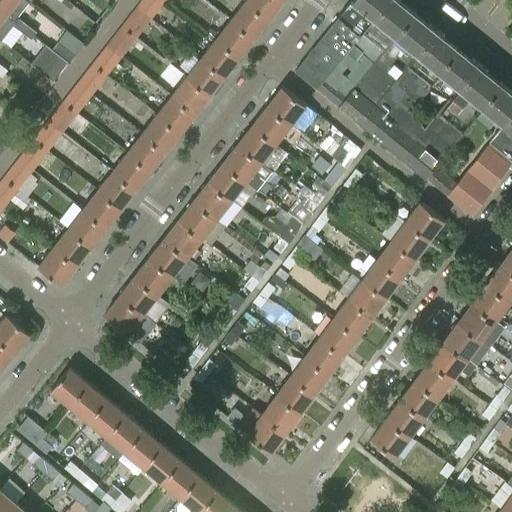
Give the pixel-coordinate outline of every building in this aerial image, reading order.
[(0,0),(0,8),(7,14),(15,20),(18,17),(31,1),(28,0),(0,0)] [(141,0),(137,6),(152,18),(157,11),(164,2),(165,0),(141,0)] [(246,0),(244,0),(231,18),(255,37),(259,31),(269,18),(246,0)] [(246,0),(269,18),(279,5),(283,0),(246,0)] [(351,0),(295,69),(316,87),(325,76),(351,45),(388,0),(351,0)] [(401,0),(388,0),(351,45),(373,62),(415,11),(401,0)] [(137,6),(122,25),(137,37),(152,18),(137,6)] [(0,8),(0,38),(1,40),(12,25),(16,21),(15,20),(7,14),(0,8)] [(348,93),(338,105),(361,124),(438,30),(415,11),(373,62),(348,93)] [(16,21),(12,25),(21,32),(22,31),(27,25),(18,17),(15,20),(16,21)] [(231,18),(216,37),(240,56),(249,43),(255,37),(231,18)] [(22,31),(21,32),(31,40),(37,32),(27,25),(22,31)] [(122,25),(107,44),(122,56),(128,49),(136,39),(137,37),(122,25)] [(67,29),(51,49),(66,61),(69,63),(85,43),(67,29)] [(438,30),(361,124),(383,142),(459,47),(438,30)] [(216,37),(201,56),(225,75),(230,69),(240,56),(216,37)] [(107,44),(92,63),(107,75),(110,72),(113,67),(122,56),(107,44)] [(45,45),(31,64),(51,80),(66,61),(51,49),(45,45)] [(459,47),(383,142),(405,160),(482,66),(459,47)] [(201,56),(186,75),(210,94),(220,81),(225,75),(201,56)] [(92,63),(77,82),(93,94),(107,75),(92,63)] [(482,66),(405,160),(426,177),(436,165),(484,105),(503,83),(482,66)] [(186,75),(172,94),(195,113),(200,106),(210,94),(186,75)] [(325,76),(316,87),(338,105),(348,93),(325,76)] [(77,82),(62,102),(77,113),(90,97),(93,94),(77,82)] [(511,89),(503,83),(484,105),(505,123),(511,114),(511,89)] [(276,92),(266,106),(289,124),(291,121),(302,129),(314,112),(281,86),(276,92)] [(20,88),(11,99),(26,110),(35,99),(20,88)] [(172,94),(157,113),(180,132),(190,119),(195,113),(172,94)] [(62,102),(47,120),(62,132),(77,113),(62,102)] [(262,111),(251,125),(275,143),(289,124),(266,106),(264,108),(262,111)] [(157,113),(142,132),(166,151),(171,144),(180,132),(157,113)] [(511,114),(505,123),(491,141),(511,158),(511,114)] [(47,120),(33,139),(48,150),(49,149),(62,132),(47,120)] [(247,130),(237,144),(260,162),(275,143),(251,125),(249,127),(247,130)] [(142,132),(127,151),(151,170),(161,157),(166,151),(142,132)] [(33,139),(18,158),(33,169),(48,150),(33,139)] [(232,149),(222,162),(246,181),(256,188),(257,187),(271,170),(260,162),(237,144),(235,146),(232,149)] [(457,182),(447,194),(472,215),(488,194),(510,162),(488,144),(457,182)] [(127,151),(112,170),(136,189),(141,182),(151,170),(127,151)] [(18,158),(3,177),(19,189),(20,187),(24,181),(33,170),(33,169),(18,158)] [(218,168),(208,181),(231,199),(246,181),(222,162),(220,165),(218,168)] [(339,177),(347,167),(339,162),(332,171),(339,177)] [(376,190),(391,171),(380,162),(365,180),(376,190)] [(436,165),(426,177),(447,194),(457,182),(436,165)] [(363,173),(356,167),(355,167),(347,178),(355,184),(363,173)] [(112,170),(98,189),(121,208),(132,194),(136,189),(112,170)] [(331,186),(320,176),(312,185),(324,194),(331,186)] [(3,177),(0,180),(0,204),(4,207),(19,189),(3,177)] [(342,186),(349,192),(355,184),(347,178),(342,186)] [(203,187),(193,200),(217,218),(231,199),(208,181),(205,184),(203,187)] [(98,189),(83,208),(106,227),(112,220),(121,208),(98,189)] [(310,200),(317,205),(325,195),(317,190),(310,200)] [(72,200),(66,209),(76,217),(68,227),(92,246),(102,233),(106,227),(83,208),(72,200)] [(188,206),(179,219),(202,237),(211,226),(217,218),(193,200),(191,203),(188,206)] [(310,215),(317,205),(310,200),(303,209),(310,215)] [(419,202),(404,222),(428,239),(442,219),(419,202)] [(326,207),(318,216),(326,222),(334,212),(326,207)] [(281,237),(288,243),(303,224),(291,214),(285,221),(275,213),(265,214),(260,220),(276,233),(281,237)] [(326,222),(318,216),(310,226),(319,232),(326,222)] [(174,225),(164,238),(187,256),(202,237),(179,219),(176,222),(174,225)] [(404,222),(390,241),(414,258),(428,239),(404,222)] [(0,230),(0,235),(7,242),(15,232),(5,224),(0,230)] [(68,227),(53,246),(77,265),(82,258),(92,246),(68,227)] [(280,253),(288,243),(281,237),(274,248),(280,253)] [(159,244),(149,257),(173,275),(181,281),(196,262),(187,256),(164,238),(162,241),(159,244)] [(390,241),(376,261),(399,278),(414,258),(390,241)] [(297,244),(290,254),(297,259),(304,250),(297,244)] [(53,246),(38,266),(62,284),(77,265),(53,246)] [(511,246),(499,263),(511,272),(511,246)] [(290,269),(297,259),(290,254),(282,263),(290,269)] [(144,264),(135,276),(158,294),(173,275),(149,257),(147,260),(144,264)] [(251,259),(244,268),(252,274),(259,280),(266,270),(251,259)] [(376,261),(362,280),(385,297),(399,278),(376,261)] [(511,272),(499,263),(485,282),(510,301),(511,297),(511,272)] [(283,289),(288,283),(275,273),(270,279),(283,289)] [(252,274),(244,285),(251,290),(259,280),(252,274)] [(130,282),(120,295),(144,313),(158,294),(135,276),(132,279),(130,282)] [(362,280),(348,299),(371,316),(385,297),(362,280)] [(268,282),(260,292),(268,298),(276,288),(268,282)] [(485,282),(471,302),(496,320),(510,301),(485,282)] [(228,304),(221,313),(229,319),(245,298),(233,289),(224,300),(228,304)] [(268,298),(260,292),(253,301),(261,308),(268,298)] [(118,298),(105,314),(129,332),(141,342),(156,322),(144,313),(120,295),(118,298)] [(348,299),(334,319),(357,336),(371,316),(348,299)] [(471,302),(457,321),(481,339),(489,345),(504,326),(496,320),(471,302)] [(222,328),(229,319),(221,313),(214,323),(222,328)] [(0,339),(15,352),(20,346),(31,333),(8,314),(0,322),(0,339)] [(238,319),(230,329),(238,335),(246,326),(238,319)] [(334,319),(319,338),(343,355),(357,336),(334,319)] [(457,321),(442,340),(467,359),(481,339),(457,321)] [(230,329),(223,339),(231,345),(238,335),(230,329)] [(208,332),(202,341),(208,345),(214,337),(208,332)] [(319,338),(305,358),(329,375),(343,355),(319,338)] [(0,369),(0,370),(15,352),(0,339),(0,369)] [(201,340),(192,351),(200,357),(209,346),(201,340)] [(442,340),(428,360),(453,378),(460,369),(468,375),(476,365),(467,359),(442,340)] [(192,351),(185,361),(193,367),(200,357),(192,351)] [(208,358),(201,368),(209,374),(216,364),(208,358)] [(292,375),(291,377),(314,394),(329,375),(305,358),(292,375)] [(428,360),(414,379),(438,397),(453,378),(428,360)] [(71,367),(52,390),(71,406),(90,383),(71,367)] [(201,368),(193,377),(201,383),(206,377),(209,374),(201,368)] [(291,377),(277,396),(300,413),(314,394),(291,377)] [(414,379),(399,398),(424,417),(438,397),(414,379)] [(90,383),(71,406),(89,421),(109,398),(90,383)] [(496,393),(488,404),(496,410),(504,399),(496,393)] [(263,415),(263,416),(286,433),(300,413),(277,396),(263,415)] [(109,398),(89,421),(108,436),(127,413),(109,398)] [(399,398),(385,418),(410,436),(424,417),(399,398)] [(489,419),(496,410),(488,404),(481,414),(489,419)] [(252,407),(238,426),(249,434),(249,435),(248,436),(271,453),(272,451),(286,433),(263,416),(263,415),(252,407)] [(127,413),(108,436),(126,452),(146,429),(127,413)] [(16,429),(38,447),(49,433),(28,415),(16,429)] [(385,418),(370,438),(395,456),(410,436),(385,418)] [(493,428),(486,437),(494,443),(501,433),(493,428)] [(146,429),(126,452),(145,467),(164,444),(146,429)] [(460,443),(467,449),(476,438),(468,432),(460,443)] [(57,440),(49,433),(38,447),(46,453),(57,440)] [(487,453),(488,452),(494,443),(486,437),(479,447),(487,453)] [(17,449),(27,457),(33,449),(23,441),(17,449)] [(467,449),(460,443),(454,451),(461,457),(467,449)] [(164,444),(145,467),(154,474),(147,482),(157,489),(163,482),(182,459),(164,444)] [(475,451),(472,456),(479,461),(482,456),(475,451)] [(43,471),(50,463),(40,455),(33,463),(43,471)] [(182,459),(163,482),(182,498),(201,475),(182,459)] [(70,460),(64,468),(73,476),(80,468),(70,460)] [(439,472),(447,477),(455,467),(447,461),(439,472)] [(43,471),(53,479),(60,471),(50,463),(43,471)] [(465,466),(457,476),(465,482),(473,472),(465,466)] [(80,468),(73,476),(83,484),(89,476),(80,468)] [(201,475),(182,498),(198,511),(201,511),(219,490),(201,475)] [(458,492),(465,482),(457,476),(450,486),(458,492)] [(76,499),(83,491),(73,483),(67,491),(76,499)] [(0,511),(6,511),(16,501),(0,486),(0,511)] [(219,490),(201,511),(232,511),(238,505),(219,490)] [(76,499),(86,507),(93,499),(83,491),(76,499)] [(103,501),(110,506),(116,499),(107,491),(101,499),(103,501)] [(122,492),(116,499),(110,506),(111,507),(116,511),(121,511),(132,499),(122,492)] [(511,511),(511,493),(502,508),(507,511),(511,511)] [(6,511),(29,511),(16,501),(6,511)] [(110,506),(103,501),(95,510),(97,511),(107,511),(111,507),(110,506)]
